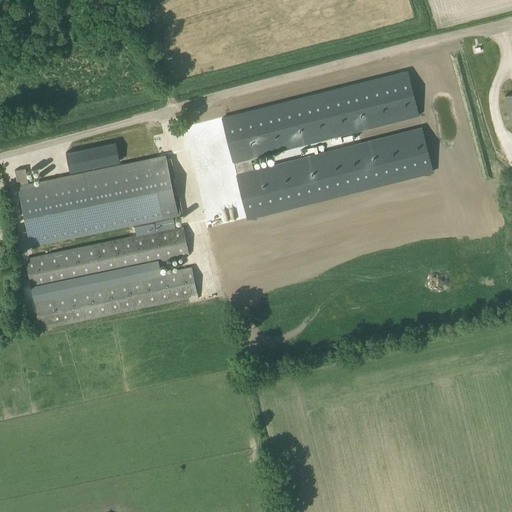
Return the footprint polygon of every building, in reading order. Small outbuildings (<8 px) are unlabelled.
[(408,70),(222,117),(248,218),(433,171),(422,127),(324,152),(315,154),(253,170),(250,170),(247,157),(250,157),(331,136),(340,134),(419,114),(408,70)] [(73,173),(123,163),(119,146),(69,157),(73,173)] [(164,156),(28,184),(25,168),(14,170),(30,245),(177,214),(177,215),(178,214),(165,155),(165,156),(164,156)] [(155,231),(175,226),(173,218),(154,222),(155,231)] [(189,254),(183,226),(26,259),(32,286),(189,254)] [(198,299),(192,267),(35,300),(40,327),(189,296),(190,300),(198,299)]
